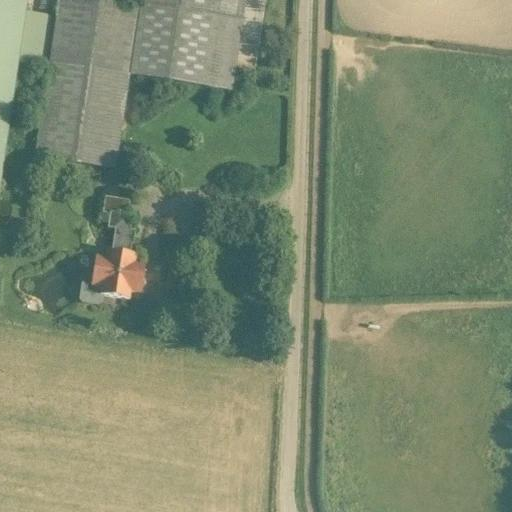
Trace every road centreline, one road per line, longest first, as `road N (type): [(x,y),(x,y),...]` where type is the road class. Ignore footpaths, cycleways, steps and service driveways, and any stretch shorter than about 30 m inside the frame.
road 1 (unclassified): [(304,0),(291,511)]
road 2 (track): [(313,511),(323,0)]
